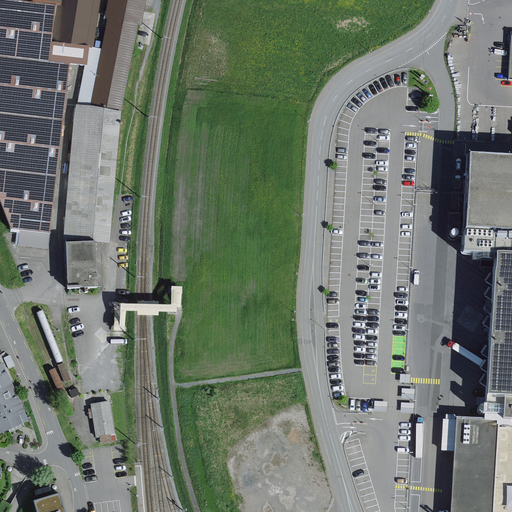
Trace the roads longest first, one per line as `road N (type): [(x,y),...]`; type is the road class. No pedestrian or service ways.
road 1 (unclassified): [(352,511),(325,416),(312,321),(321,133),(332,101),(352,79),(421,42)]
road 2 (residential): [(61,455),(0,303)]
